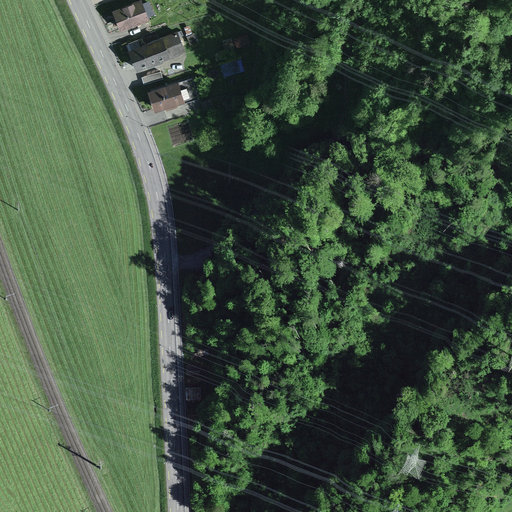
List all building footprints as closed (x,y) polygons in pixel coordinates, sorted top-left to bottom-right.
[(143,0),(135,0),(113,9),(121,29),(151,18),(143,0)] [(178,30),(151,40),(158,60),(186,50),(178,30)] [(248,33),(234,38),(237,47),(251,43),(248,33)] [(232,38),(223,41),(225,49),(235,46),(232,38)] [(151,40),(129,49),(137,68),(158,60),(151,40)] [(242,57),(237,59),(241,73),(246,71),(242,57)] [(161,71),(142,77),(144,84),(164,78),(161,71)] [(180,80),(149,89),(155,109),(186,99),(180,80)] [(240,89),(221,95),(223,103),(243,98),(240,89)] [(212,98),(201,101),(204,110),(215,107),(212,98)] [(239,100),(225,104),(227,111),(241,107),(239,100)]
